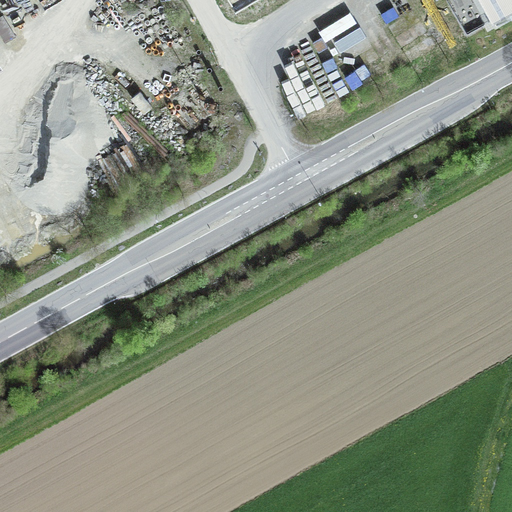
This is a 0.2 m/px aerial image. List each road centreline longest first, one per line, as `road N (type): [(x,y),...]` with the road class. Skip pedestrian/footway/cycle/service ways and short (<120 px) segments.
road 1 (secondary): [(300,185),(0,348)]
road 2 (secondary): [(511,64),(300,185)]
road 3 (unclassified): [(300,185),(251,90),(253,46),(325,0)]
